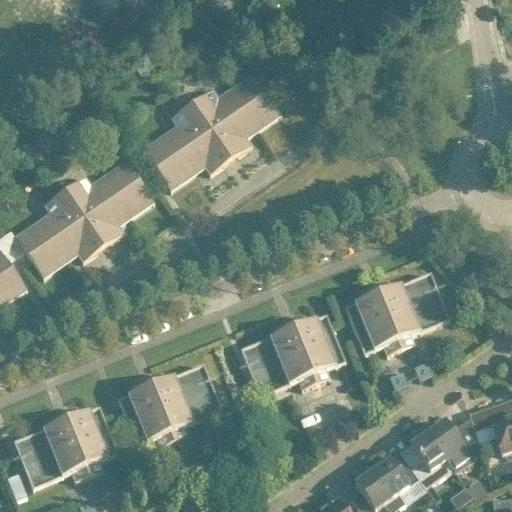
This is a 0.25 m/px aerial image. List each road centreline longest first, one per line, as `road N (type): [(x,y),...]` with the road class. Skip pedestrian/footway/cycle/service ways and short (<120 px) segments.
road 1 (residential): [(0,400),(469,195)]
road 2 (residential): [(286,504),(467,397),(511,358)]
road 3 (unclassified): [(501,139),(471,0)]
